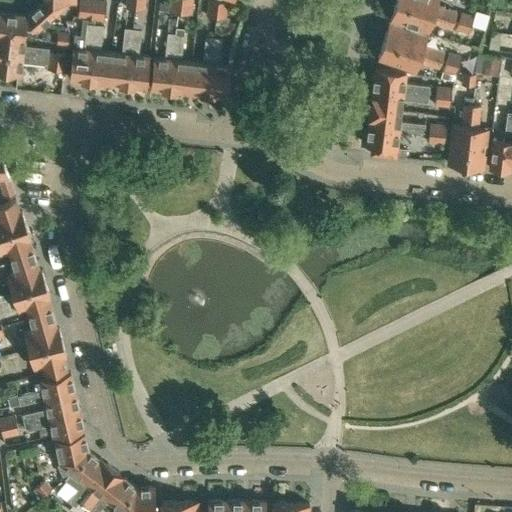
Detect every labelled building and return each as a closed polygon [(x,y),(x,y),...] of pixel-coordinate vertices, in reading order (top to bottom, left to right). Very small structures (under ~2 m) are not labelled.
[(40,0),(35,5),(47,17),(66,0),(40,0)] [(93,23),(94,18),(96,0),(79,0),(78,16),(86,17),(82,47),(72,46),(68,77),(87,79),(93,23)] [(105,0),(96,0),(94,18),(104,20),(105,0)] [(135,0),(135,7),(145,8),(145,0),(135,0)] [(168,0),(168,10),(180,11),(181,0),(168,0)] [(181,0),(180,11),(192,11),(193,0),(181,0)] [(207,0),(206,14),(215,15),(217,0),(207,0)] [(224,0),(217,0),(215,15),(225,17),(227,0),(224,0)] [(452,26),(454,18),(396,0),(395,0),(390,17),(429,29),(432,20),(452,26)] [(396,0),(454,18),(457,11),(436,4),(437,0),(396,0)] [(0,10),(0,29),(24,33),(25,27),(35,28),(44,19),(33,6),(25,13),(0,10)] [(460,11),(458,19),(471,23),(473,15),(460,11)] [(468,33),(471,23),(458,19),(455,29),(468,33)] [(383,38),(441,57),(444,50),(424,43),(427,34),(389,21),(383,38)] [(106,82),(110,50),(100,49),(103,24),(93,23),(87,79),(106,82)] [(175,25),(175,27),(174,36),(168,88),(187,91),(191,59),(180,58),(184,26),(175,25)] [(125,84),(131,31),(132,27),(124,27),(121,51),(110,50),(106,82),(125,84)] [(131,31),(125,84),(145,86),(149,54),(137,53),(140,29),(132,27),(131,31)] [(168,88),(174,36),(175,27),(168,27),(164,56),(152,55),(149,86),(168,88)] [(23,44),(24,33),(0,29),(0,49),(43,54),(48,54),(49,47),(23,44)] [(501,31),(492,29),(488,47),(498,49),(501,31)] [(57,30),(56,43),(68,45),(69,31),(57,30)] [(206,93),(213,41),(213,36),(205,35),(202,61),(191,59),(187,91),(206,93)] [(213,36),(213,41),(206,93),(226,95),(229,64),(218,63),(221,37),(213,36)] [(439,65),(441,57),(383,38),(378,55),(416,68),(419,58),(439,65)] [(48,54),(43,54),(0,49),(0,68),(20,71),(21,60),(47,63),(48,54)] [(446,58),(458,62),(461,55),(449,50),(446,58)] [(68,53),(49,51),(47,68),(66,69),(68,53)] [(483,53),(481,72),(497,74),(500,55),(483,53)] [(458,62),(446,58),(442,69),(455,73),(458,62)] [(372,86),(424,92),(428,92),(429,84),(404,81),(406,69),(374,66),(372,86)] [(450,72),(442,70),(440,76),(448,79),(450,72)] [(476,73),(462,72),(461,83),(475,84),(476,73)] [(436,84),(435,93),(450,95),(452,86),(436,84)] [(370,104),(401,108),(402,98),(427,100),(428,92),(424,92),(372,86),(370,104)] [(474,86),(473,97),(465,163),(483,165),(487,126),(478,124),(481,102),(482,87),(474,86)] [(450,95),(435,93),(434,104),(449,106),(450,95)] [(465,163),(473,97),(465,96),(462,123),(451,121),(447,161),(465,163)] [(400,119),(401,108),(370,104),(368,124),(400,127),(424,130),(425,121),(400,119)] [(509,168),(510,163),(511,146),(511,110),(507,110),(504,138),(492,136),(489,165),(509,168)] [(429,122),(428,130),(445,132),(446,124),(429,122)] [(398,146),(400,127),(368,124),(365,144),(372,144),(371,153),(404,156),(406,147),(398,146)] [(445,132),(428,130),(427,141),(444,143),(445,132)] [(0,181),(0,183),(4,195),(12,192),(14,191),(0,151),(0,181)] [(0,231),(25,222),(21,209),(19,209),(15,197),(0,201),(0,231)] [(29,236),(25,222),(0,231),(0,250),(8,248),(11,256),(32,249),(28,236),(29,236)] [(12,291),(44,281),(40,267),(38,267),(34,255),(13,262),(15,270),(7,273),(12,291)] [(44,281),(12,291),(18,308),(26,306),(28,314),(50,307),(46,294),(48,294),(44,281)] [(58,327),(56,327),(52,313),(30,319),(32,328),(23,330),(28,348),(61,339),(58,327)] [(65,352),(61,339),(28,348),(32,365),(41,363),(43,372),(66,367),(63,353),(65,352)] [(9,405),(22,402),(44,397),(74,390),(69,370),(39,377),(42,389),(17,394),(17,393),(7,395),(9,405)] [(78,408),(74,390),(44,397),(46,406),(24,412),(26,419),(78,408)] [(82,427),(78,408),(26,419),(28,428),(50,423),(53,434),(82,427)] [(0,416),(0,423),(1,426),(17,423),(14,413),(0,416)] [(19,432),(17,423),(1,426),(3,436),(19,432)] [(70,471),(71,470),(87,449),(84,431),(55,437),(60,462),(57,463),(62,474),(70,471)] [(100,492),(117,470),(98,455),(98,456),(87,449),(71,470),(70,471),(64,479),(77,487),(68,500),(75,505),(78,501),(83,505),(95,489),(100,492)] [(117,470),(100,492),(95,489),(83,505),(88,508),(84,511),(96,511),(107,498),(119,507),(136,486),(125,477),(126,476),(117,470)] [(45,478),(34,486),(41,496),(52,487),(45,478)] [(154,511),(154,485),(136,486),(119,507),(117,511),(154,511)] [(197,511),(197,499),(179,500),(180,511),(197,511)] [(227,511),(228,499),(208,499),(207,511),(227,511)] [(245,511),(246,499),(228,499),(227,511),(245,511)] [(265,511),(266,500),(246,499),(245,511),(265,511)] [(180,511),(179,500),(162,501),(162,511),(180,511)] [(290,511),(291,501),(274,500),(272,511),(290,511)] [(308,511),(309,503),(291,501),(290,511),(308,511)]
